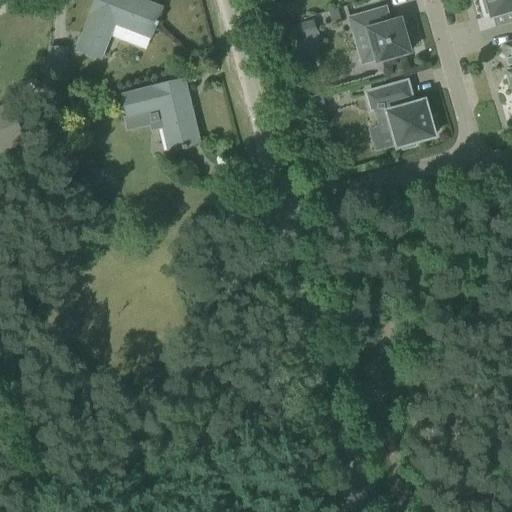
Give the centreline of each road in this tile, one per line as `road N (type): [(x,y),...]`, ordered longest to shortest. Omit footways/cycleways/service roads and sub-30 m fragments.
road 1 (unclassified): [(359,511),(280,207)]
road 2 (unclassified): [(280,207),(226,0)]
road 3 (residential): [(465,146),(455,158),(280,207)]
road 4 (residential): [(465,146),(429,0)]
